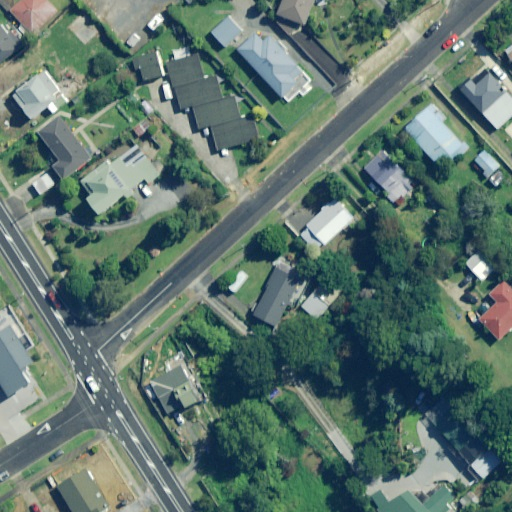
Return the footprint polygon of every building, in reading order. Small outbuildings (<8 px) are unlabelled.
[(58,13),(46,0),(21,0),(10,11),(33,36),(58,13)] [(284,0),(278,16),(305,25),(314,0),(326,0),(327,0),(326,0),(284,0)] [(145,36),(119,6),(104,20),(129,49),(145,36)] [(245,27),(232,14),(212,33),(225,46),(245,27)] [(0,64),(23,48),(4,23),(0,25),(0,64)] [(264,42),(256,34),(238,51),(288,103),(299,92),(294,87),(306,75),(270,37),(264,42)] [(240,117),(232,93),(222,97),(215,75),(206,78),(198,54),(191,57),(188,47),(173,52),(176,61),(167,64),(181,110),(192,106),(200,130),(211,126),(216,142),(218,151),(258,139),(250,114),(240,117)] [(165,74),(156,51),(133,60),(137,70),(140,69),(145,82),(165,74)] [(511,117),(511,96),(486,69),(462,91),(499,130),(511,117)] [(64,96),(45,71),(13,94),(31,120),(64,96)] [(445,119),(432,106),(406,130),(439,166),(449,157),(455,163),(469,150),(442,121),(445,119)] [(93,159),(64,117),(41,132),(61,161),(54,165),(64,179),(93,159)] [(161,175),(138,145),(109,167),(107,164),(82,183),(93,197),(90,200),(101,215),(148,180),(151,183),(161,175)] [(500,167),(485,151),(475,161),(491,176),(500,167)] [(418,187),(383,152),(365,170),(400,205),(418,187)] [(355,219),(338,199),(299,233),(316,253),(355,219)] [(496,270),(479,251),(466,264),(482,282),(496,270)] [(300,280),(277,269),(254,315),(277,327),(300,280)] [(342,291),(328,277),(300,306),(315,320),(342,291)] [(511,328),(511,288),(504,281),(489,295),(498,304),(493,308),(487,303),(475,314),(500,340),(511,328)] [(0,381),(10,398),(33,384),(26,373),(40,365),(29,347),(9,315),(0,320),(0,381)] [(151,381),(169,415),(187,406),(189,410),(206,401),(197,384),(201,382),(185,352),(164,362),(169,371),(151,381)] [(359,412),(340,387),(318,403),(338,429),(359,412)] [(471,466),(489,450),(452,410),(434,426),(471,466)] [(489,450),(471,466),(467,470),(479,484),(501,464),(489,450)] [(101,511),(103,511),(86,483),(50,504),(54,511),(101,511)] [(446,488),(424,507),(408,488),(380,511),(447,511),(458,503),(446,488)]
